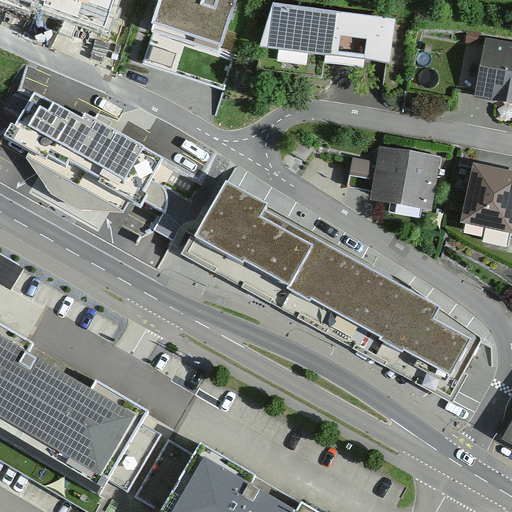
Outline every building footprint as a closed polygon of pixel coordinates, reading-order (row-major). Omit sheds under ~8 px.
[(111,0),(33,0),(103,24),(111,0)] [(160,0),(152,28),(220,48),(233,0),(160,0)] [(271,7),(266,51),(389,65),(395,21),(271,7)] [(511,48),(490,45),(480,99),(511,104),(511,48)] [(21,119),(157,191),(170,168),(34,96),(21,119)] [(157,191),(21,119),(6,147),(142,219),(157,191)] [(437,160),(383,151),(375,202),(429,211),(437,160)] [(349,187),(370,190),(375,160),(354,157),(349,187)] [(511,177),(475,170),(464,227),(511,236),(511,177)] [(448,304),(224,182),(184,255),(450,400),(482,342),(439,319),(448,304)] [(131,424),(0,348),(0,421),(99,479),(131,424)] [(511,427),(503,443),(511,448),(511,427)] [(277,511),(205,469),(178,511),(277,511)]
